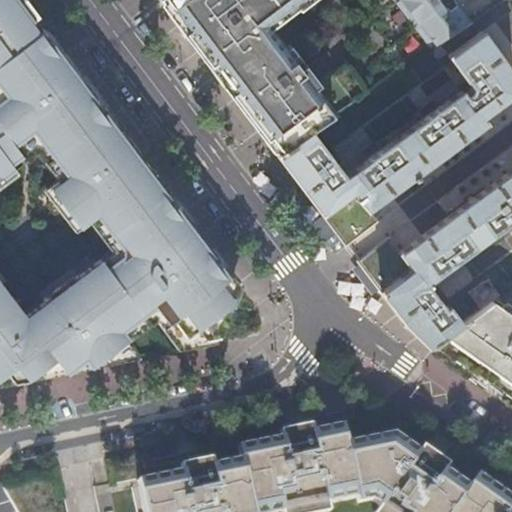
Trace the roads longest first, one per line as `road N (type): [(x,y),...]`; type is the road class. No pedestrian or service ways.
road 1 (residential): [(337,317),(88,0)]
road 2 (residential): [(292,372),(257,393),(0,447)]
road 3 (residential): [(511,443),(337,317)]
